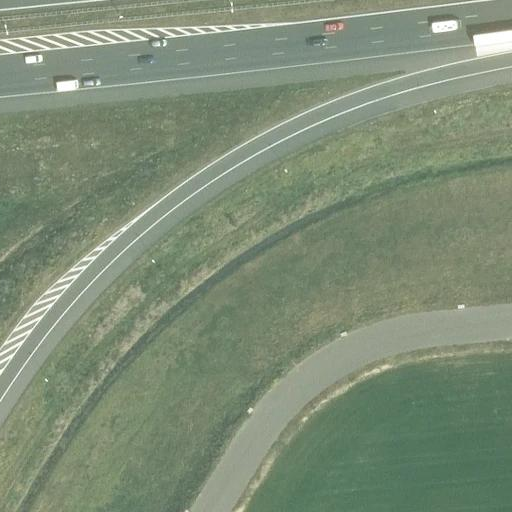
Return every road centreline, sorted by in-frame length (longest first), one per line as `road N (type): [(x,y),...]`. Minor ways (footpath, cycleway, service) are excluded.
road 1 (motorway): [(0,388),(89,269),(246,150),(324,111),(511,57)]
road 2 (motorway): [(0,73),(511,18)]
road 3 (unclassified): [(511,321),(394,335),(332,361),(272,413),(206,511)]
